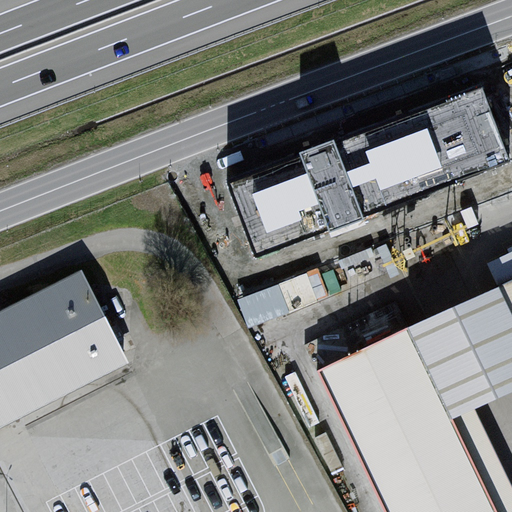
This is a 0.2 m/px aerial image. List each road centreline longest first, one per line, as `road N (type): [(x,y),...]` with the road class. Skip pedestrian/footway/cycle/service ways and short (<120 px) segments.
road 1 (tertiary): [(0,211),(511,13)]
road 2 (motorway): [(0,88),(232,0)]
